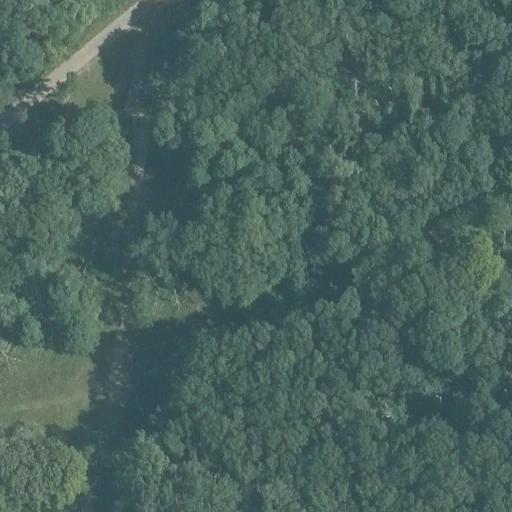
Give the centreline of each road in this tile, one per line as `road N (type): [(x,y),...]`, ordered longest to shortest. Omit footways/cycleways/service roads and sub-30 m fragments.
road 1 (unknown): [(263,0),(285,40),(293,121),(389,285),(417,377),(511,488)]
road 2 (track): [(293,511),(345,381),(368,355),(511,284)]
road 3 (track): [(0,124),(149,0)]
